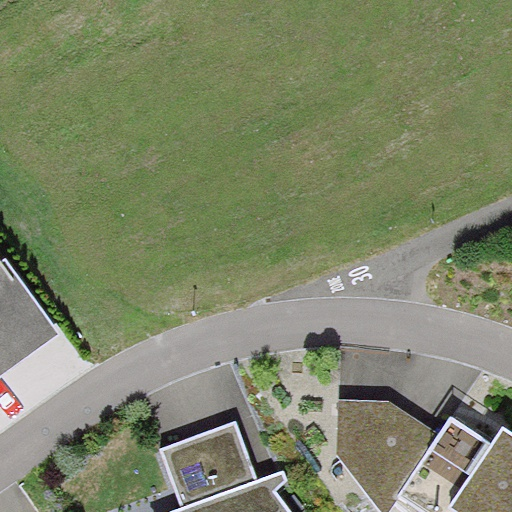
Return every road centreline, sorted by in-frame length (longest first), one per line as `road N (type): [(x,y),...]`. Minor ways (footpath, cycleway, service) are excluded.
road 1 (residential): [(511,361),(348,325),(267,334),(193,351),(94,397),(0,460)]
road 2 (track): [(511,210),(412,257),(378,283),(348,325)]
